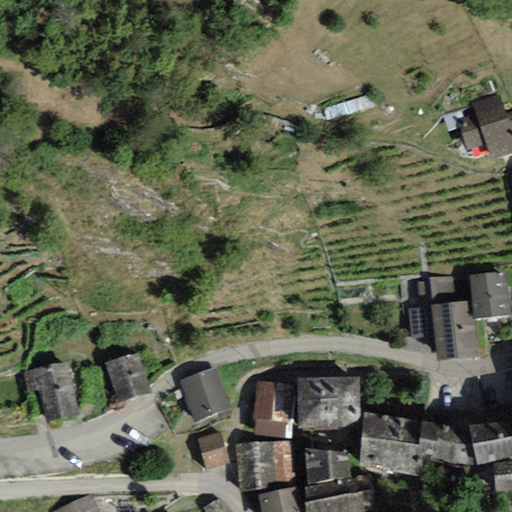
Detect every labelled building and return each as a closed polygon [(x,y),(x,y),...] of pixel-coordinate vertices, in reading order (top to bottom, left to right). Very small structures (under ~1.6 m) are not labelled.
[(511,113),(506,116),(499,94),(472,102),(476,114),(457,120),(466,151),(485,145),(490,161),(511,153),(511,113)] [(506,272),(470,277),(474,319),(511,316),(506,272)] [(431,282),(417,283),(419,308),(409,309),(412,339),(434,337),(436,361),(477,358),(474,319),(469,320),(465,274),(430,277),(431,282)] [(139,353),(105,364),(117,404),(151,394),(139,353)] [(69,363),(22,371),(26,392),(40,390),(46,422),(79,416),(69,363)] [(216,368),(179,381),(194,423),(231,410),(216,368)] [(359,377),(297,378),(297,429),(360,428),(359,377)] [(296,385),(258,382),(252,436),(291,440),(296,385)] [(422,421),(363,412),(358,467),(419,477),(422,457),(417,456),(422,421)] [(470,429),(422,421),(417,456),(422,457),(450,464),(477,465),(470,429)] [(511,430),(511,422),(469,425),(470,429),(477,465),(511,456),(511,430)] [(197,439),(205,470),(229,463),(221,432),(197,439)] [(290,441),(235,445),(238,492),(293,488),(290,441)] [(347,454),(305,448),(307,488),(346,481),(350,480),(350,478),(347,454)] [(511,463),(492,465),(496,494),(511,492),(511,463)] [(350,480),(346,481),(347,511),(365,511),(376,509),(372,475),(350,478),(350,480)] [(306,511),(347,511),(346,481),(307,488),(303,488),(306,511)] [(302,511),(298,487),(257,495),(260,511),(302,511)] [(100,511),(92,494),(53,511),(100,511)] [(226,511),(218,499),(204,508),(206,511),(226,511)]
